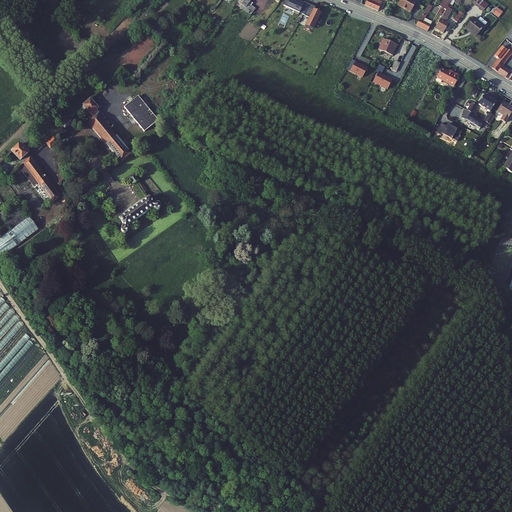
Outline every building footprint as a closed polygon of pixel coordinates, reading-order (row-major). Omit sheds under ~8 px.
[(251,1),(251,0),(241,0),(239,3),(246,8),(253,13),(256,9),(252,6),(254,3),(251,1)] [(290,0),(288,3),(299,8),(298,10),(303,12),(304,10),(308,12),(314,2),(310,0),(290,0)] [(368,0),(366,5),(379,10),(383,1),(379,0),(368,0)] [(404,0),(402,3),(415,10),(421,1),(419,0),(404,0)] [(320,4),(314,2),(308,12),(314,15),(309,23),(316,26),(319,21),(320,22),(326,10),(319,7),(320,4)] [(434,4),(421,23),(434,29),(436,23),(429,19),(431,16),(438,6),(434,4)] [(498,8),(492,14),(498,18),(503,12),(498,8)] [(464,11),(459,17),(462,20),(467,13),(464,11)] [(478,16),(469,26),(480,35),(488,25),(478,16)] [(446,17),(439,26),(446,32),(454,23),(446,17)] [(400,45),(386,40),(382,49),(396,55),(400,45)] [(498,58),(490,67),(503,76),(508,71),(501,66),(511,53),(507,49),(506,50),(501,46),(493,54),(498,58)] [(359,58),(356,56),(350,66),(353,68),(359,58)] [(363,60),(359,58),(353,68),(359,71),(359,70),(366,74),(371,65),(363,61),(363,60)] [(391,70),(397,72),(400,63),(395,61),(391,70)] [(458,85),(464,74),(454,69),(453,70),(445,66),(440,76),(458,85)] [(396,77),(382,70),(376,79),(391,87),(396,77)] [(436,82),(450,90),(452,86),(438,79),(436,82)] [(501,99),(489,91),(483,101),(495,108),(501,99)] [(129,103),(125,107),(133,116),(137,122),(145,132),(158,121),(138,96),(133,100),(129,103)] [(476,100),(473,98),(471,101),(474,103),(467,115),(487,127),(492,119),(478,111),(483,102),(476,98),(476,100)] [(90,99),(83,105),(86,108),(94,117),(98,113),(95,111),(98,109),(90,99)] [(511,116),(511,100),(508,99),(502,108),(509,112),(506,117),(510,119),(511,116)] [(104,116),(98,109),(95,111),(98,113),(102,118),(104,116)] [(500,112),(495,109),(490,117),(495,121),(500,112)] [(131,154),(102,118),(98,113),(94,117),(89,121),(122,161),(131,154)] [(63,143),(58,137),(45,148),(49,151),(53,147),(55,150),(63,143)] [(34,154),(25,144),(18,151),(26,160),(34,154)] [(33,160),(26,166),(38,181),(41,185),(49,196),(56,206),(64,200),(33,160)] [(26,166),(23,169),(34,184),(38,181),(26,166)] [(135,174),(129,178),(134,184),(140,181),(135,174)] [(45,198),(49,196),(41,185),(37,188),(45,198)] [(149,195),(118,216),(124,226),(123,227),(122,228),(122,230),(123,231),(125,232),(126,231),(128,230),(128,227),(155,207),(156,210),(158,210),(161,209),(162,207),(161,205),(160,203),(157,202),(155,203),(149,195)] [(23,213),(18,217),(20,221),(26,216),(23,213)] [(0,256),(39,231),(30,217),(0,236),(0,256)]
